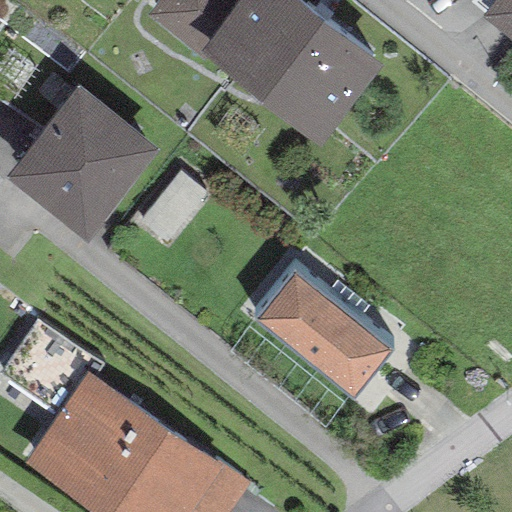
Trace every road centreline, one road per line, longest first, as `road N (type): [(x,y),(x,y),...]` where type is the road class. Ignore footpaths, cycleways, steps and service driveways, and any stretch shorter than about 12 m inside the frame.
road 1 (residential): [(363,511),(511,401)]
road 2 (residential): [(385,0),(511,101)]
